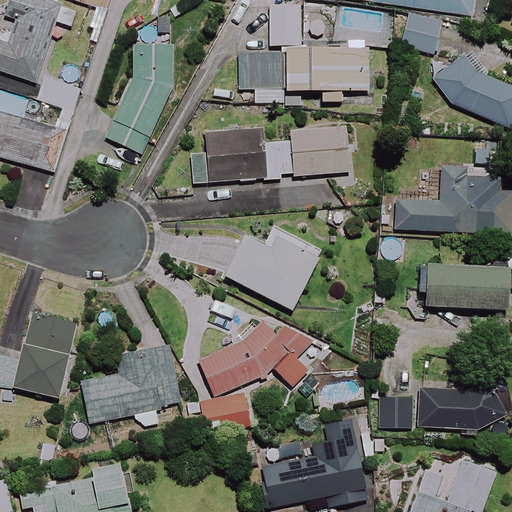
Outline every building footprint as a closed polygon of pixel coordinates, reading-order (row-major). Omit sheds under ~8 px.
[(69,31),(76,8),(50,0),(7,0),(3,16),(17,20),(9,44),(0,40),(0,88),(32,98),(54,27),(69,31)] [(95,8),(105,11),(108,0),(73,0),(95,8)] [(343,0),(470,16),(471,0),(343,0)] [(318,93),(318,103),(343,103),(343,92),(368,92),(367,46),(300,47),(299,7),(264,5),(265,54),(236,54),(236,94),(283,94),(286,93),(318,93)] [(441,22),(407,15),(400,48),(434,55),(441,22)] [(172,17),(158,16),(157,35),(171,36),(172,17)] [(173,49),(134,48),(134,74),(127,87),(128,87),(104,138),(138,154),(172,84),(173,49)] [(511,90),(474,73),(463,58),(431,79),(448,104),(510,131),(511,127),(511,90)] [(75,110),(82,89),(44,76),(35,102),(60,110),(55,128),(68,132),(75,110)] [(22,121),(27,103),(0,94),(0,158),(54,174),(66,133),(25,122),(22,121)] [(294,178),(349,174),(346,130),(291,135),(291,142),(265,144),(264,133),(206,137),(208,155),(192,156),(194,185),(267,180),(294,178)] [(466,170),(441,169),(439,203),(395,201),(394,231),(511,236),(511,225),(511,192),(498,192),(498,180),(465,178),(466,170)] [(322,252),(272,227),(262,247),(245,238),(225,278),(291,312),(322,252)] [(507,312),(508,270),(426,267),(424,309),(507,312)] [(33,314),(23,352),(0,346),(0,386),(14,390),(59,401),(77,324),(33,314)] [(239,344),(199,361),(215,399),(261,380),(272,369),(290,388),(308,370),(297,359),(314,343),(281,323),(274,331),(265,322),(239,344)] [(87,424),(136,416),(137,423),(141,422),(142,428),(159,425),(156,408),(181,403),(171,348),(116,358),(120,377),(80,384),(87,424)] [(468,391),(419,390),(417,428),(477,432),(506,416),(487,381),(468,391)] [(245,395),(205,407),(213,436),(253,424),(245,395)] [(411,398),(382,398),(382,429),(411,429),(411,398)] [(367,501),(351,422),(322,428),(325,443),(314,445),(316,458),(258,469),(266,509),(325,497),(327,509),(367,501)] [(56,446),(42,444),(39,466),(53,467),(56,446)] [(480,511),(496,471),(464,459),(461,469),(435,460),(430,473),(422,470),(406,511),(468,511),(469,511),(480,511)] [(40,483),(41,490),(20,494),(23,510),(31,508),(32,511),(129,511),(120,464),(91,470),(93,479),(56,486),(55,480),(40,483)] [(0,511),(11,511),(6,480),(0,481),(0,511)]
